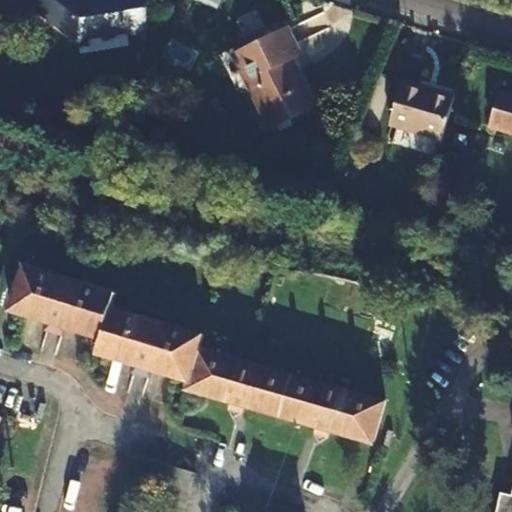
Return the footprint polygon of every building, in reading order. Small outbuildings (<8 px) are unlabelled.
[(38,0),(35,4),(76,36),(86,0),(38,0)] [(126,30),(122,0),(86,0),(76,36),(126,30)] [(287,28),(236,54),(271,127),(315,106),(293,60),(299,53),(287,28)] [(389,124),(441,140),(454,97),(402,81),(389,124)] [(491,127),(511,133),(511,94),(501,92),(491,127)] [(104,338),(112,307),(117,291),(25,265),(10,312),(49,323),(64,327),(104,338)] [(191,381),(201,349),(206,333),(112,307),(104,338),(99,355),(137,366),(152,370),(191,381)] [(49,323),(47,330),(62,334),(64,327),(49,323)] [(201,349),(191,381),(188,391),(234,404),(247,407),(319,428),(333,432),(377,444),(388,403),(201,349)] [(137,366),(135,373),(150,377),(152,370),(137,366)] [(247,407),(234,404),(232,412),(236,420),(245,415),(247,407)] [(511,511),(511,420),(509,431),(511,431),(511,485),(510,493),(497,490),(491,511),(511,511)] [(333,432),(319,428),(317,436),(322,444),(331,439),(333,432)] [(162,492),(187,500),(191,487),(195,473),(169,466),(166,465),(145,459),(143,465),(141,473),(138,485),(159,492),(162,492)] [(155,507),(159,492),(138,485),(130,483),(126,498),(155,507)] [(155,507),(157,508),(171,511),(183,511),(187,500),(162,492),(159,492),(155,507)] [(153,511),(155,507),(126,498),(122,511),(124,511),(153,511)]
